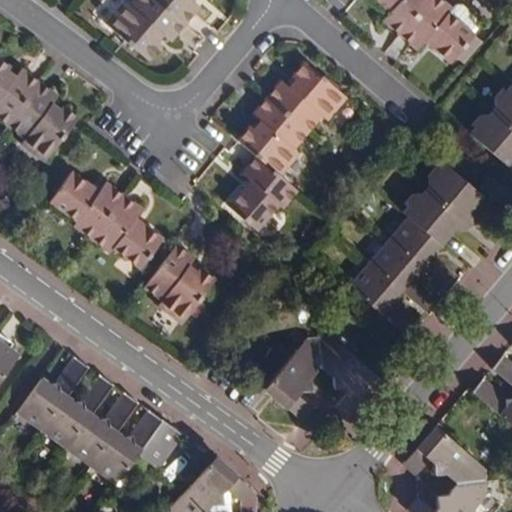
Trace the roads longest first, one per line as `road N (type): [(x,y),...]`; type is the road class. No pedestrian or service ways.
road 1 (residential): [(328,499),(0,265)]
road 2 (residential): [(7,0),(166,113),(185,107),(279,0)]
road 3 (tertiary): [(328,499),(511,290)]
road 4 (residential): [(286,0),(419,115)]
